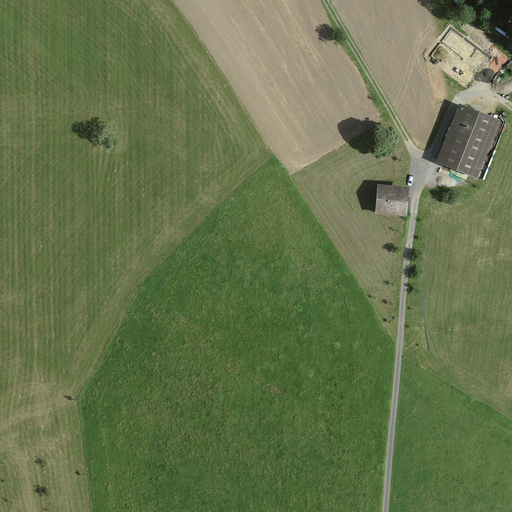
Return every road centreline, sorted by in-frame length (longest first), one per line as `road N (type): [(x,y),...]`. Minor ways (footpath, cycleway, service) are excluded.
road 1 (track): [(386,511),(418,181),(456,99),(467,92),(511,108)]
road 2 (track): [(324,0),(405,139),(418,181)]
